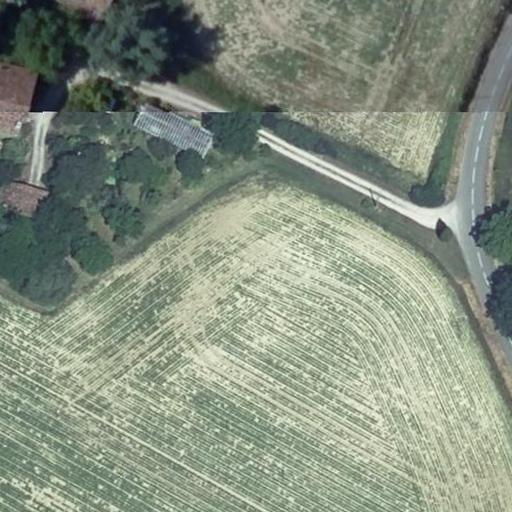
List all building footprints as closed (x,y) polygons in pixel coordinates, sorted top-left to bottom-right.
[(55,0),(78,16),(85,3),(80,0),(55,0)] [(102,13),(109,0),(80,0),(85,3),(102,13)] [(0,124),(21,129),(35,65),(0,57),(0,124)] [(131,132),(205,157),(214,131),(140,106),(131,132)] [(0,207),(24,216),(29,207),(34,178),(11,170),(0,202),(0,207)]
